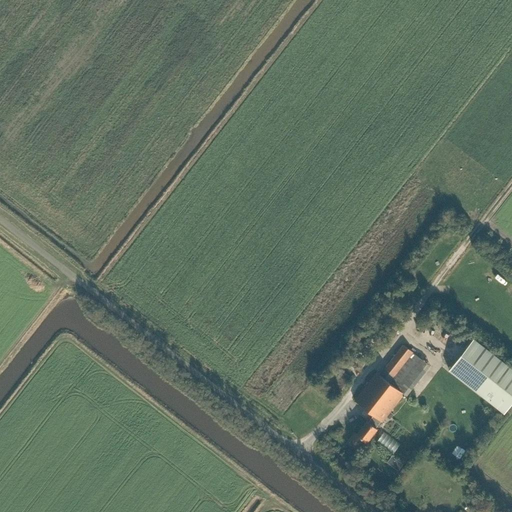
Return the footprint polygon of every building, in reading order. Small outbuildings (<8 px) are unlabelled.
[(445,242),(452,247),(457,239),(450,234),(445,242)] [(494,276),(498,282),(507,277),(503,271),(494,276)] [(473,308),(469,317),(477,321),(481,312),(473,308)] [(381,343),(386,335),(379,330),(373,337),(381,343)] [(511,403),(511,368),(474,338),(449,371),(504,414),(511,403)] [(404,346),(380,377),(388,384),(413,353),(404,346)] [(419,362),(418,395),(430,395),(431,369),(423,369),(424,362),(419,362)] [(374,417),(381,423),(382,423),(387,417),(390,419),(394,414),(391,412),(404,396),(380,377),(377,375),(355,403),(374,417)] [(462,394),(469,400),(475,392),(467,387),(462,394)] [(433,396),(432,402),(439,404),(440,397),(433,396)] [(381,423),(374,417),(368,424),(367,423),(357,436),(354,434),(349,441),(359,448),(364,442),(366,444),(377,431),(375,430),(381,423)] [(388,432),(381,440),(397,454),(404,446),(388,432)] [(460,447),(454,456),(461,462),(468,453),(460,447)] [(392,456),(387,462),(398,470),(403,464),(392,456)]
